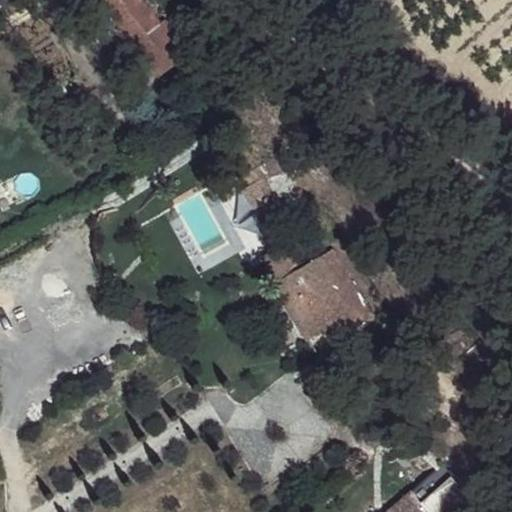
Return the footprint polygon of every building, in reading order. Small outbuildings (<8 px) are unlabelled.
[(138,0),(108,0),(106,2),(157,59),(184,38),(168,20),(162,24),(138,0)] [(150,108),(157,116),(167,109),(159,101),(150,108)] [(263,178),(234,189),(252,233),(280,222),(263,178)] [(278,276),(275,278),(290,305),(303,332),(323,323),(329,332),(332,337),(354,326),(350,320),(329,284),(315,256),(300,264),(287,241),(264,254),(278,276)] [(495,402),(463,431),(477,447),(509,416),(495,402)] [(425,511),(409,493),(386,511),(425,511)]
